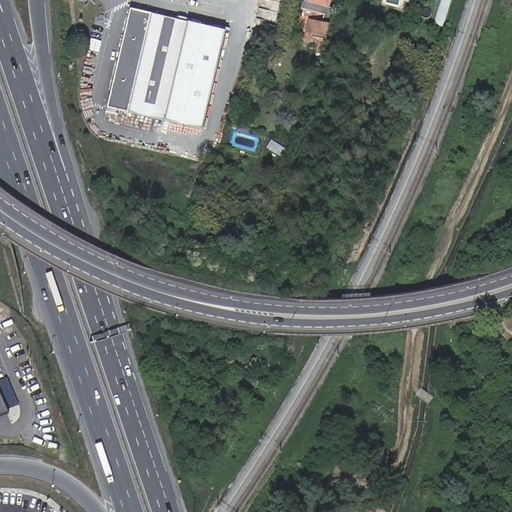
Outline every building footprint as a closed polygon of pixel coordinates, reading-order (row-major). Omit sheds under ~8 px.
[(302,0),(300,9),(322,16),(324,8),(306,3),(306,0),(302,0)] [(320,58),(333,11),(327,9),(329,0),(306,0),(306,3),(324,8),(322,16),(321,19),(315,17),(314,24),(311,35),(310,39),(317,41),(313,55),(320,58)] [(133,14),(109,112),(143,120),(173,23),(133,14)] [(265,22),(261,34),(271,37),(274,24),(265,22)] [(304,33),(311,35),(314,24),(307,22),(304,33)] [(173,23),(143,120),(204,135),(221,61),(227,36),(173,23)] [(257,139),(233,132),(230,145),(254,151),(257,139)] [(275,150),(268,144),(260,153),(266,159),(275,150)] [(0,416),(9,413),(0,391),(0,416)]
